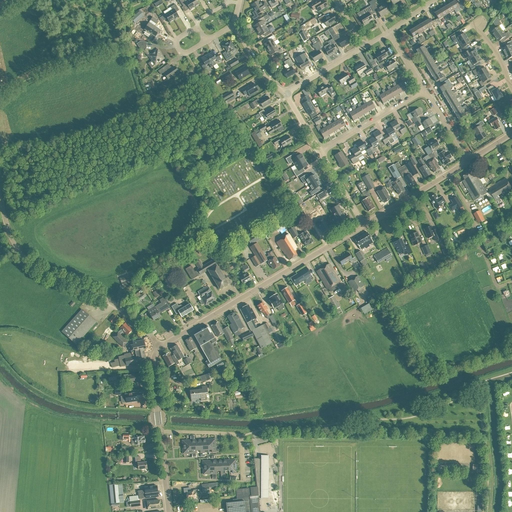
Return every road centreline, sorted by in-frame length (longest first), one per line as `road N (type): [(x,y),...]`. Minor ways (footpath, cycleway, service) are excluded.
road 1 (tertiary): [(159,346),(363,225)]
road 2 (unclassified): [(159,346),(122,310),(29,263),(8,232),(0,197)]
road 3 (track): [(490,511),(483,381)]
road 4 (residential): [(158,432),(237,434),(242,482)]
road 5 (tertiary): [(363,225),(467,161)]
road 6 (residential): [(320,152),(424,90)]
